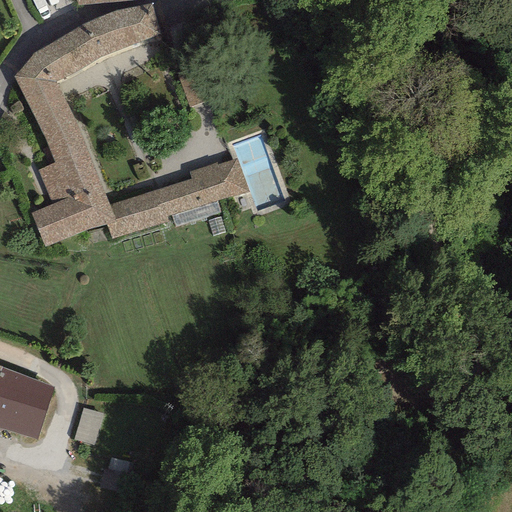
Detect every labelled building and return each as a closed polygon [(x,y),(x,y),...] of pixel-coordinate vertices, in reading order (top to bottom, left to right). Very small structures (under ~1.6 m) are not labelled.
[(159,35),(150,3),(108,14),(81,24),(100,59),(159,35)] [(55,83),(100,59),(81,24),(34,53),(13,77),(43,138),(53,164),(37,170),(51,205),(30,213),(44,248),(87,230),(106,225),(111,239),(168,222),(166,217),(248,192),(235,160),(218,166),(217,163),(188,173),(190,180),(108,206),(55,83)] [(202,71),(178,79),(188,110),(212,102),(202,71)] [(53,388),(1,368),(0,369),(0,428),(36,440),(53,388)] [(103,414),(82,408),(72,440),(93,447),(103,414)]
